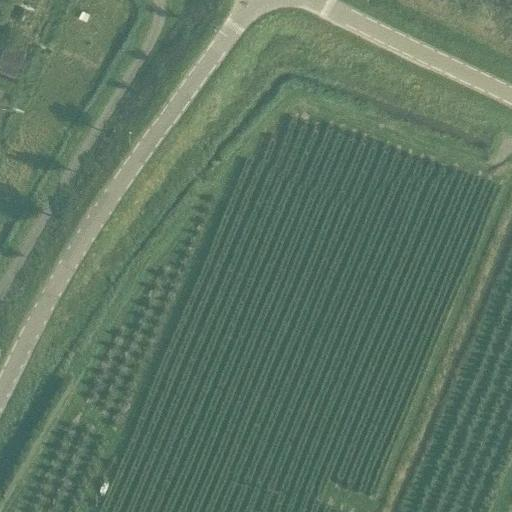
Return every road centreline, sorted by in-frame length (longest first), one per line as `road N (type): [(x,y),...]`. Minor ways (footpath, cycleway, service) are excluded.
road 1 (tertiary): [(0,394),(103,212),(250,0)]
road 2 (unclassified): [(0,297),(146,53),(160,0)]
road 3 (tertiary): [(511,94),(313,0)]
